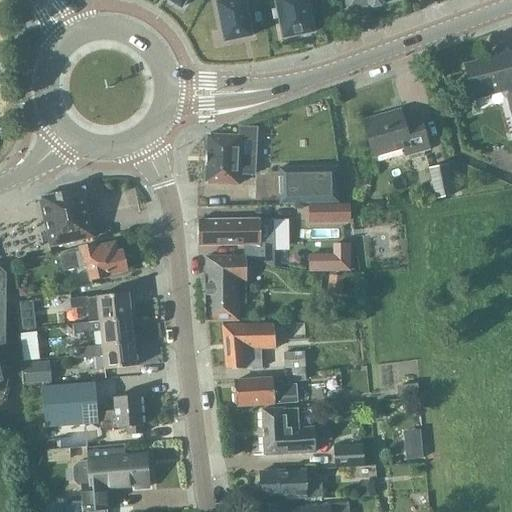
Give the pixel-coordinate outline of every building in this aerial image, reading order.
[(167,0),(181,8),(186,0),(167,0)] [(231,0),(216,3),(225,42),(226,42),(240,39),(242,39),(250,37),(251,37),(243,0),(231,0)] [(313,33),(306,0),(274,0),(283,39),(284,39),(302,35),(304,35),(312,33),(313,33)] [(384,2),(392,0),(345,0),(347,9),(369,5),(373,8),(380,6),(384,2)] [(490,56),(491,60),(465,66),(473,98),(507,89),(511,109),(511,73),(506,51),(490,56)] [(405,157),(429,151),(420,118),(403,123),(401,114),(386,118),(385,114),(362,121),(373,159),(403,150),(405,157)] [(206,137),(204,184),(237,185),(239,185),(240,172),(254,173),(256,126),(241,126),(240,136),(209,134),(206,134),(206,137)] [(307,165),(308,150),(287,149),(286,164),(307,165)] [(337,167),(279,168),(280,204),(338,203),(337,167)] [(436,200),(454,196),(448,168),(430,171),(436,200)] [(83,187),(37,197),(44,224),(50,248),(95,238),(83,187)] [(348,205),(310,206),(310,222),(349,221),(349,211),(349,205),(348,205)] [(245,246),(245,255),(246,256),(246,258),(270,267),(269,231),(270,219),(260,219),(197,219),(198,247),(245,246)] [(85,267),(88,280),(125,272),(121,251),(117,252),(115,242),(97,246),(96,242),(77,247),(78,250),(59,255),(64,272),(85,267)] [(351,244),(334,245),(335,273),(348,273),(351,272),(351,244)] [(247,282),(246,258),(246,256),(245,255),(204,255),(206,322),(240,323),(240,305),(246,305),(246,282),(247,282)] [(331,275),(329,293),(343,294),(345,276),(331,275)] [(96,297),(70,299),(71,309),(87,307),(88,309),(89,321),(89,322),(132,318),(129,293),(96,296),(96,297)] [(290,325),(304,325),(305,312),(291,312),(290,325)] [(135,342),(132,318),(89,322),(89,321),(73,323),(74,333),(99,331),(101,345),(135,342)] [(25,346),(42,345),(41,321),(24,321),(25,346)] [(275,336),(288,336),(287,323),(274,324),(274,323),(220,324),(224,370),(262,369),(261,350),(276,350),(275,336)] [(135,342),(101,345),(76,347),(76,358),(93,356),(93,358),(102,357),(104,370),(138,366),(135,342)] [(285,353),(286,368),(306,367),(306,352),(285,353)] [(28,383),(52,382),(52,362),(27,363),(28,383)] [(287,382),(306,381),(306,369),(286,370),(287,382)] [(235,379),(238,409),(275,406),(275,405),(298,403),(296,384),(283,385),(283,382),(273,382),(272,377),(235,379)] [(94,383),(41,387),(41,388),(44,426),(44,427),(97,423),(94,383)] [(113,410),(98,412),(100,431),(127,429),(127,435),(143,434),(140,396),(112,398),(113,410)] [(263,457),(314,454),(313,426),(299,427),(298,408),(285,409),(285,407),(260,409),(260,425),(263,457)] [(362,446),(334,447),(335,468),(363,466),(362,446)] [(422,447),(407,449),(408,460),(423,459),(422,447)] [(82,502),(66,503),(66,511),(83,511),(107,509),(109,509),(107,489),(134,486),(134,489),(149,488),(146,455),(126,457),(125,449),(113,450),(85,452),(86,461),(81,461),(79,462),(76,465),(74,468),(75,482),(79,485),(80,493),(82,502)] [(259,470),(261,501),(308,500),(308,499),(322,498),(322,480),(307,481),(306,469),(259,470)] [(349,511),(349,502),(284,509),(283,504),(255,507),(255,511),(349,511)]
